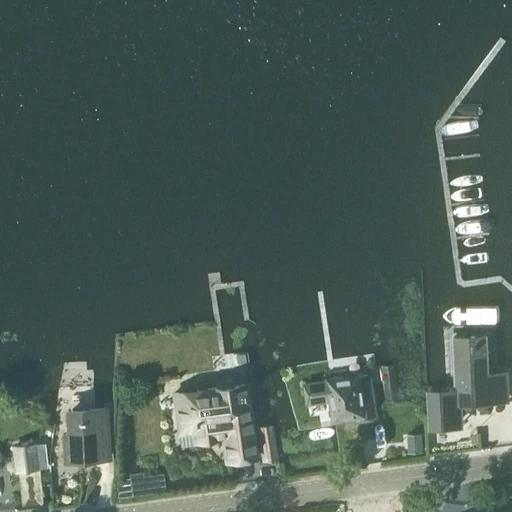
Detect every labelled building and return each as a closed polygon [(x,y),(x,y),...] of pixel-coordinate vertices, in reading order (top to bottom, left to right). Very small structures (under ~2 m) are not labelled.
[(446,387),(430,388),(431,400),(432,413),(432,428),(453,427),(452,405),(491,403),(489,373),(488,334),(454,336),(456,387),(448,387),(446,387)] [(383,399),(395,397),(391,365),(379,366),(383,399)] [(376,418),(370,374),(346,377),(347,381),(331,383),(330,380),(305,384),(308,403),(332,400),(334,420),(355,417),(355,421),(376,418)] [(234,385),(234,381),(231,378),(220,379),(218,383),(218,387),(177,393),(179,408),(177,408),(180,431),(196,430),(197,442),(217,440),(217,436),(223,435),(226,459),(230,461),(251,458),(255,456),(246,384),(234,385)] [(110,456),(106,412),(106,408),(95,409),(71,410),(67,414),(70,444),(65,444),(66,459),(110,456)] [(260,462),(276,460),(272,424),(255,426),(260,462)] [(423,443),(409,443),(409,452),(424,451),(423,443)] [(18,471),(35,468),(32,445),(15,447),(18,471)] [(129,473),(132,495),(162,491),(159,473),(144,475),(143,471),(129,473)] [(429,511),(431,505),(411,502),(409,511),(429,511)]
